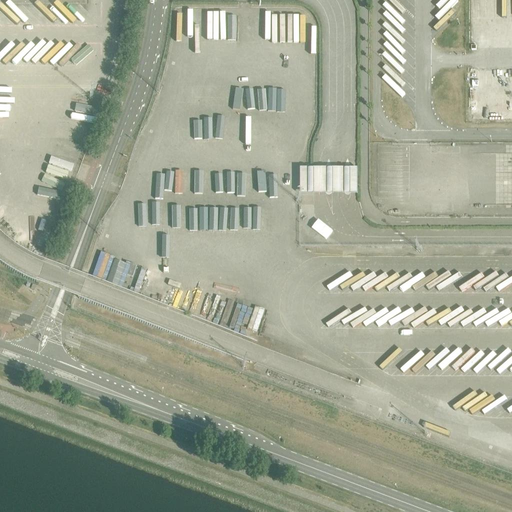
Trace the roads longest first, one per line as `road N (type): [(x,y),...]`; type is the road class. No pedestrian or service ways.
road 1 (unclassified): [(427,511),(35,365)]
road 2 (unclassified): [(334,0),(341,24),(334,215),(342,229),(359,237),(511,238)]
road 3 (unclassified): [(35,365),(135,98),(156,0)]
road 4 (unclassified): [(357,0),(368,214),(383,222),(511,222)]
road 5 (unclassified): [(376,0),(382,128),(427,136)]
road 6 (unclassified): [(427,136),(421,0)]
